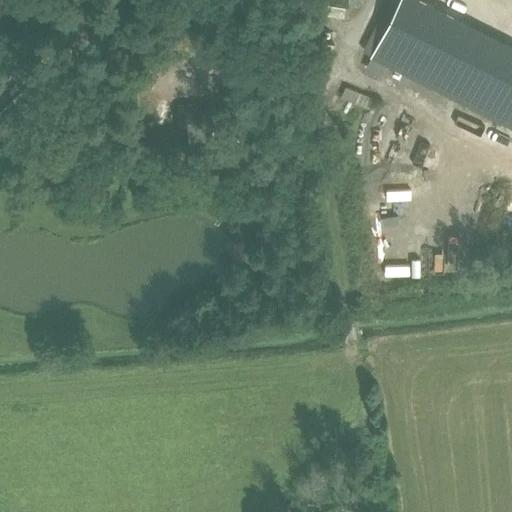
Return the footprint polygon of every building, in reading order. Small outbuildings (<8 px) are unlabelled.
[(319,19),(344,22),(345,16),(348,17),(350,7),(304,0),(300,0),(300,10),(320,13),(319,19)] [(399,0),(371,57),(386,64),(414,78),(448,12),(422,0),(399,0)] [(511,45),(448,12),(414,78),(511,127),(511,45)] [(0,99),(0,121),(5,128),(24,112),(27,115),(37,106),(16,86),(0,99)] [(179,110),(181,136),(142,138),(143,157),(212,153),(211,134),(220,133),(218,107),(179,110)]
